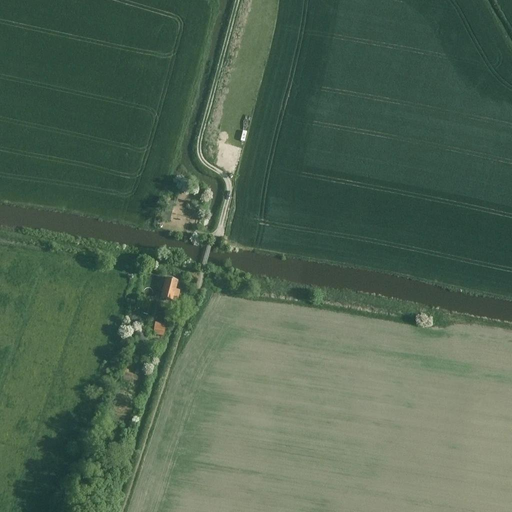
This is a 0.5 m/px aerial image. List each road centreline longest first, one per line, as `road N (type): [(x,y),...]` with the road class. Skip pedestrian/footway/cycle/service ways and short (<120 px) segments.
road 1 (track): [(202,270),(228,189),(197,149),(237,0)]
road 2 (track): [(119,511),(202,270)]
road 3 (track): [(202,270),(167,272),(0,238)]
